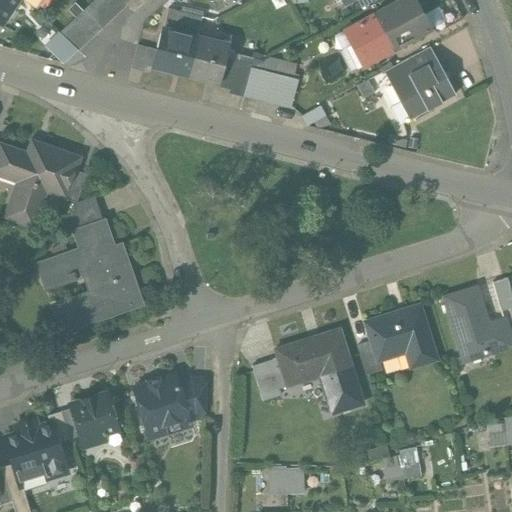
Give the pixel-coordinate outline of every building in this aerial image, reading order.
[(0,0),(0,18),(12,0),(0,0)] [(95,0),(59,34),(79,52),(132,0),(95,0)] [(352,45),(346,48),(356,69),(392,50),(392,51),(431,31),(414,0),(404,0),(345,31),(352,45)] [(152,68),(187,77),(197,38),(202,18),(167,10),(156,52),(152,68)] [(197,38),(187,77),(231,88),(236,66),(224,63),(228,46),(197,38)] [(144,66),(152,68),(156,52),(136,47),(131,68),(143,72),(144,66)] [(388,86),(435,61),(429,49),(382,73),(388,86)] [(388,86),(407,121),(454,97),(435,61),(388,86)] [(290,109),(302,111),(310,65),(302,63),(300,69),(284,66),(282,76),(297,80),(290,109)] [(282,76),(236,66),(231,88),(229,94),(290,109),(297,80),(282,76)] [(375,94),(368,81),(357,87),(364,100),(375,94)] [(321,107),(301,117),(307,128),(314,124),(317,130),(331,126),(321,107)] [(0,175),(21,183),(9,219),(31,226),(44,186),(64,193),(67,194),(74,171),(78,159),(42,147),(38,159),(1,147),(0,146),(0,175)] [(86,176),(74,171),(67,194),(64,193),(62,199),(76,204),(76,203),(86,176)] [(65,235),(76,231),(75,229),(102,219),(94,196),(76,203),(76,204),(65,235)] [(57,306),(66,330),(140,304),(120,246),(112,249),(102,219),(75,229),(76,231),(81,247),(42,261),(50,284),(84,272),(92,294),(57,306)] [(511,298),(506,278),(491,283),(499,310),(511,307),(511,298)] [(476,288),(443,298),(461,358),(484,351),(485,355),(511,347),(511,345),(504,319),(487,325),(476,288)] [(410,368),(435,360),(418,306),(364,323),(370,342),(376,362),(378,361),(405,353),(410,368)] [(339,330),(274,350),(277,359),(286,387),(319,377),(330,415),(362,405),(351,370),(352,370),(339,330)] [(356,346),(365,375),(381,370),(378,361),(376,362),(370,342),(356,346)] [(286,387),(277,359),(251,367),(262,402),(280,396),(278,389),(286,387)] [(174,375),(133,388),(138,405),(136,409),(138,416),(142,417),(147,434),(160,431),(166,433),(190,426),(186,412),(177,384),(174,375)] [(190,379),(177,384),(186,412),(194,410),(204,410),(205,380),(190,379)] [(109,411),(105,398),(101,396),(74,404),(71,410),(80,436),(82,444),(87,446),(101,442),(104,435),(104,434),(115,430),(118,425),(114,413),(109,411)] [(71,410),(60,413),(68,439),(80,436),(71,410)] [(47,416),(49,424),(51,424),(57,443),(68,439),(60,413),(47,416)] [(511,418),(487,419),(488,445),(511,444),(511,418)] [(37,428),(34,420),(14,426),(17,434),(4,438),(12,465),(15,475),(17,474),(41,467),(45,480),(66,473),(57,443),(51,424),(49,424),(37,428)] [(384,456),(385,479),(421,476),(420,462),(432,461),(431,447),(399,449),(400,455),(384,456)] [(15,475),(12,465),(1,469),(11,503),(25,499),(17,474),(15,475)] [(268,494),(306,492),(305,466),(267,467),(268,494)] [(1,469),(0,468),(0,506),(11,503),(1,469)]
